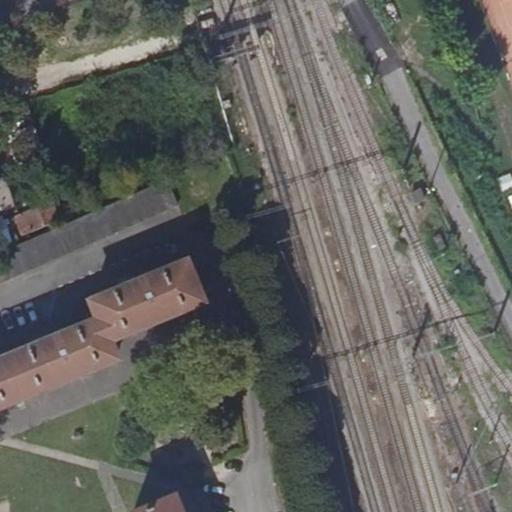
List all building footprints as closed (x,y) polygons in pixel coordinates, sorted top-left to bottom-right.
[(47,170),(33,123),(16,129),(30,176),(47,170)] [(0,180),(0,212),(12,209),(3,179),(0,180)] [(167,182),(0,254),(0,283),(178,206),(167,182)] [(50,203),(3,223),(11,241),(57,221),(50,203)] [(0,409),(116,364),(108,344),(201,306),(185,266),(144,281),(131,287),(90,304),(97,324),(58,339),(45,345),(0,363),(0,409)] [(131,287),(144,281),(140,272),(127,277),(131,287)] [(45,345),(58,339),(54,330),(41,336),(45,345)] [(177,511),(173,501),(147,511),(177,511)]
